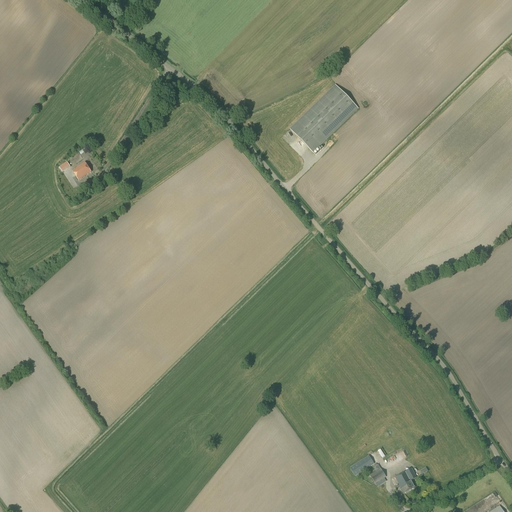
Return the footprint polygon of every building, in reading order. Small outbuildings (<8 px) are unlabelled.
[(359,110),(336,86),(291,130),(313,153),(359,110)] [(79,180),(91,172),(85,163),(72,171),(79,180)] [(355,477),(374,464),(369,456),(349,468),(355,477)] [(377,487),(386,482),(386,481),(384,479),(386,478),(378,465),(373,468),(375,471),(370,475),(377,487)] [(415,487),(411,480),(416,478),(412,469),(395,477),(399,485),(395,487),(396,489),(400,487),(401,489),(403,494),(415,487)]
